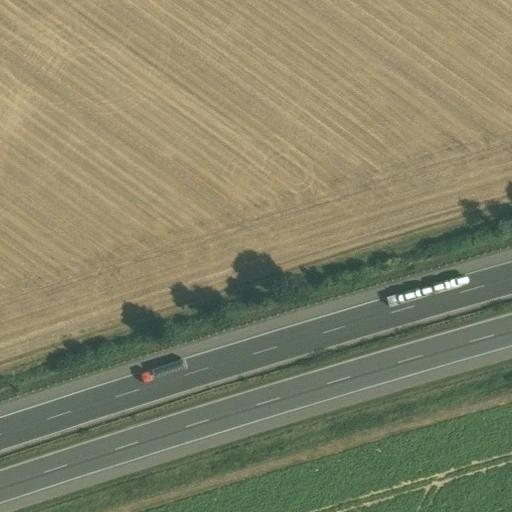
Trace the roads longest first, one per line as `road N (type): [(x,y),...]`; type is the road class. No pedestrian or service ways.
road 1 (track): [(511,217),(0,375)]
road 2 (motorway): [(511,281),(0,438)]
road 3 (motorway): [(0,488),(511,332)]
road 4 (track): [(124,511),(511,399)]
